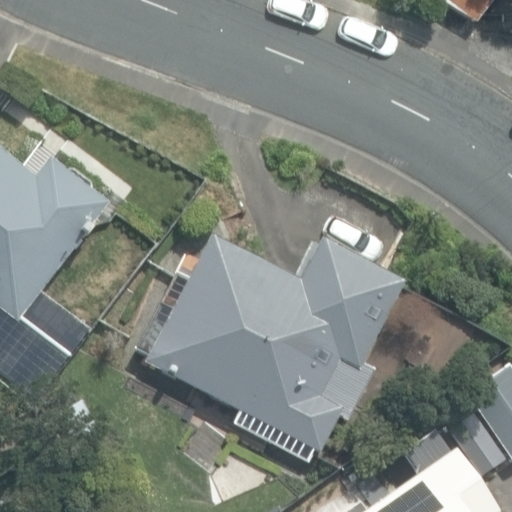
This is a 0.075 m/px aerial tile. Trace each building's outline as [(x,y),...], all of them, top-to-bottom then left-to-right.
[(441,0),(441,2),(476,24),(494,0),(441,0)] [(0,309),(17,322),(33,304),(45,315),(58,298),(46,286),(108,205),(87,190),(89,185),(70,170),(66,172),(47,159),(33,177),(0,149),(0,309)] [(236,425),(308,462),(314,449),(322,453),(341,416),(351,420),(378,368),(366,362),(406,283),(322,240),(301,281),(213,235),(191,278),(179,272),(142,340),(155,347),(147,363),(243,412),(236,425)] [(466,393),(511,461),(511,365),(510,363),(466,393)] [(494,511),(491,506),(487,509),(453,459),(433,430),(402,451),(422,480),(375,511),(368,511),(360,499),(340,511),(494,511)]
